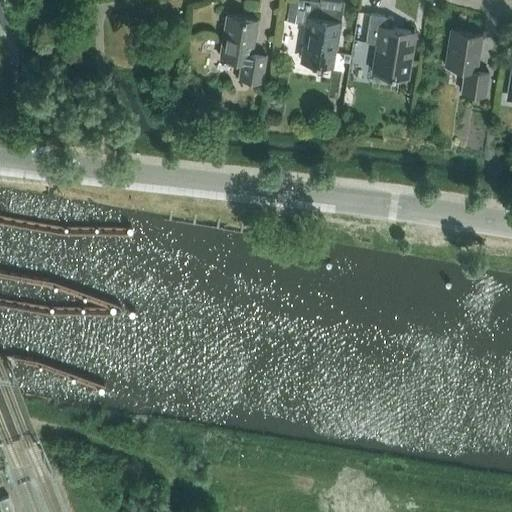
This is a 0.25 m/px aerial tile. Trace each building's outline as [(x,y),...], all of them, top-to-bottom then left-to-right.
[(264,0),(260,21),(269,23),(274,0),(264,0)] [(342,0),(319,0),(318,0),(298,0),(297,5),(295,20),(307,22),(301,57),(315,59),(315,62),(332,65),(337,36),(338,36),(341,20),(344,0),(342,0)] [(290,3),(287,19),(295,20),(297,5),(290,3)] [(407,77),(415,30),(391,26),(393,16),(370,12),(365,41),(377,42),(373,70),(390,72),(390,74),(407,77)] [(262,81),(267,54),(252,52),(258,19),(226,14),(220,56),(242,59),(239,77),(262,81)] [(485,94),(489,71),(477,69),(482,33),(451,28),(445,64),(465,67),(461,91),(485,94)] [(13,367),(16,365),(13,356),(1,354),(0,353),(0,369),(10,371),(13,367)] [(0,500),(4,511),(19,511),(11,490),(0,493),(0,500)]
